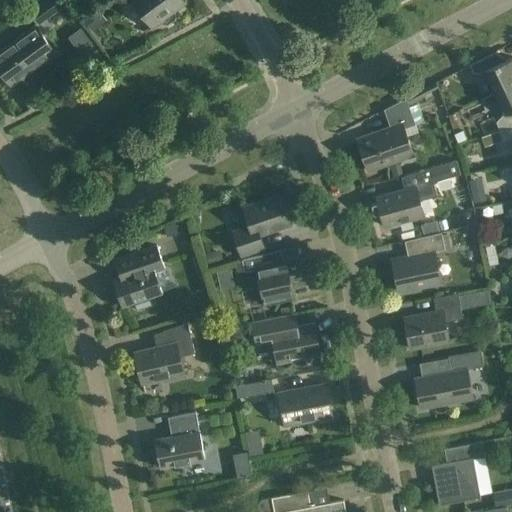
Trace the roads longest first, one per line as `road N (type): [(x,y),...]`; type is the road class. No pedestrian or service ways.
road 1 (residential): [(392,511),(295,109)]
road 2 (residential): [(122,511),(96,383),(51,238)]
road 3 (residential): [(51,238),(295,109)]
road 4 (residential): [(295,109),(507,0)]
road 5 (residential): [(295,109),(238,0)]
